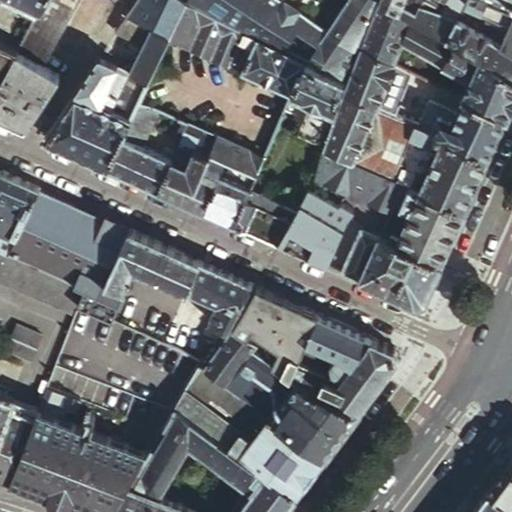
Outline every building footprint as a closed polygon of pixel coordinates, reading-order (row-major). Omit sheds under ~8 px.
[(43,0),(40,6),(17,47),(15,50),(42,65),(79,0),(43,0)] [(184,0),(135,0),(115,31),(143,44),(130,69),(99,55),(44,136),(79,152),(106,164),(137,99),(184,0)] [(306,60),(184,0),(137,99),(159,108),(183,119),(188,121),(217,134),(210,153),(224,159),(232,141),(264,154),(291,92),(306,60)] [(184,0),(306,60),(346,80),(357,49),(327,29),(282,0),(184,0)] [(346,0),(327,29),(357,49),(374,0),(346,0)] [(511,102),(511,73),(416,19),(397,9),(381,0),(378,0),(362,46),(394,61),(403,40),(464,74),(455,93),(461,96),(478,104),(505,118),(511,102)] [(511,0),(381,0),(397,9),(400,4),(416,12),(420,6),(457,18),(441,9),(445,0),(474,0),(511,21),(511,0)] [(511,73),(511,48),(457,18),(420,6),(416,12),(400,4),(397,9),(416,19),(511,73)] [(0,77),(15,50),(17,47),(0,38),(0,77)] [(348,81),(343,94),(377,107),(395,62),(394,61),(362,46),(349,81),(348,81)] [(0,116),(17,124),(24,127),(59,75),(42,65),(15,50),(0,77),(0,116)] [(324,145),(343,94),(348,81),(346,80),(306,60),(291,92),(310,101),(296,133),(324,145)] [(473,191),(489,156),(418,126),(377,107),(343,94),(324,145),(324,149),(325,150),(367,167),(409,186),(465,210),(473,191)] [(501,127),(505,118),(478,104),(461,96),(455,110),(429,100),(418,126),(489,156),(499,131),(501,127)] [(159,108),(137,99),(106,164),(151,185),(159,188),(172,159),(142,145),(159,108)] [(188,121),(183,119),(175,137),(180,139),(188,121)] [(189,202),(204,166),(210,153),(217,134),(188,121),(180,139),(172,159),(159,188),(189,202)] [(213,213),(234,222),(250,187),(264,154),(232,141),(224,159),(219,172),(204,209),(213,213)] [(367,167),(325,150),(316,176),(326,182),(347,194),(350,195),(355,198),(390,213),(394,205),(399,207),(409,186),(367,167)] [(189,202),(204,209),(219,172),(204,166),(189,202)] [(0,250),(8,253),(38,186),(0,169),(0,250)] [(326,182),(321,190),(340,201),(340,200),(347,194),(326,182)] [(8,253),(85,288),(98,294),(129,227),(38,186),(8,253)] [(448,249),(465,210),(409,186),(399,207),(411,212),(401,237),(391,232),(388,239),(441,263),(444,256),(448,249)] [(250,187),(234,222),(245,227),(260,194),(262,193),(250,187)] [(280,243),(325,264),(346,217),(349,214),(355,208),(340,200),(340,201),(339,202),(311,187),(280,243)] [(271,239),(276,241),(295,208),(262,193),(260,194),(245,227),(271,239)] [(325,264),(341,271),(361,228),(361,226),(349,214),(346,217),(325,264)] [(98,294),(85,288),(79,305),(112,319),(134,267),(182,289),(188,277),(191,278),(199,259),(129,227),(98,294)] [(361,228),(341,271),(345,273),(359,279),(379,236),(361,228)] [(425,301),(441,263),(388,239),(391,232),(383,229),(379,236),(359,279),(414,304),(425,301)] [(0,281),(73,314),(85,288),(8,253),(0,250),(0,281)] [(252,283),(199,259),(191,278),(188,277),(182,289),(186,290),(187,287),(217,301),(209,317),(229,325),(252,283)] [(318,313),(256,285),(231,329),(230,331),(290,375),(303,348),(318,313)] [(112,319),(79,305),(56,364),(171,411),(174,405),(200,363),(198,362),(178,347),(164,341),(112,319)] [(371,336),(318,313),(303,348),(319,354),(319,355),(321,354),(323,353),(329,348),(335,350),(334,352),(353,361),(371,336)] [(42,334),(17,324),(7,348),(33,359),(42,334)] [(198,362),(200,363),(324,456),(343,431),(360,408),(292,376),(290,375),(230,331),(219,345),(218,344),(217,343),(211,341),(198,362)] [(292,376),(360,408),(380,381),(388,370),(397,358),(394,347),(371,336),(353,361),(334,352),(335,350),(329,348),(323,353),(321,354),(319,355),(319,354),(303,348),(290,375),(292,376)] [(324,456),(200,363),(174,405),(296,493),(311,474),(324,456)] [(0,474),(12,479),(29,435),(38,412),(0,397),(0,474)] [(281,511),(296,493),(174,405),(171,411),(145,453),(145,454),(132,476),(110,511),(281,511)] [(39,410),(38,412),(29,435),(52,444),(61,420),(39,410)] [(29,435),(12,479),(57,497),(67,493),(77,468),(68,464),(83,428),(62,420),(52,444),(29,435)] [(121,444),(83,428),(68,464),(77,468),(67,493),(57,497),(89,510),(86,502),(100,479),(98,479),(109,462),(110,463),(121,444)] [(122,444),(121,444),(110,463),(132,476),(145,454),(122,444)] [(511,456),(488,489),(511,506),(511,456)] [(110,511),(132,476),(110,463),(109,462),(98,479),(100,479),(86,502),(89,510),(94,511),(110,511)] [(511,511),(511,506),(488,489),(477,502),(469,511),(511,511)]
